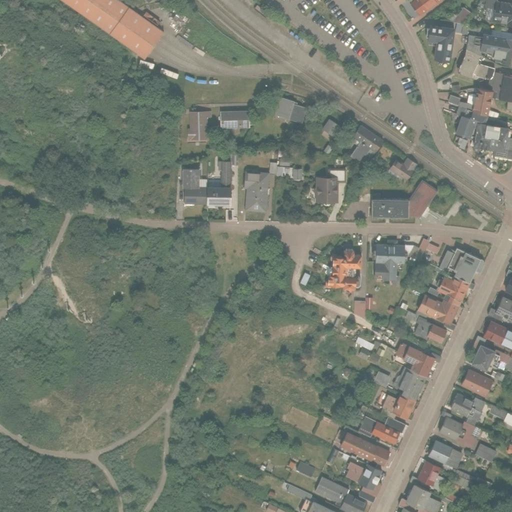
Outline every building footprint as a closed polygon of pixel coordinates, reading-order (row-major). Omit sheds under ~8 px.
[(141,16),(118,0),(60,0),(145,59),(148,55),(152,49),(156,43),(161,37),(164,32),(141,16)] [(413,0),(412,1),(422,16),(444,0),(413,0)] [(511,2),(497,0),(494,17),(509,19),(507,30),(511,30),(511,2)] [(455,20),(463,25),(472,11),(464,6),(455,20)] [(436,59),(452,61),(456,26),(431,23),(429,41),(438,42),(436,59)] [(482,33),(511,37),(511,33),(465,25),(464,32),(470,34),(481,35),(482,33)] [(511,65),(511,37),(482,33),(481,35),(479,49),(483,50),(498,52),(496,62),(511,65)] [(479,49),(481,35),(470,34),(467,50),(482,56),(483,50),(479,49)] [(482,56),(467,50),(466,56),(460,70),(473,77),(474,74),(492,80),(497,68),(480,64),(482,56)] [(511,100),(511,75),(500,73),(496,98),(511,100)] [(492,114),(495,91),(473,88),(470,111),(475,112),(490,114),(492,114)] [(308,107),(281,99),(276,116),(303,124),(308,107)] [(251,111),(222,111),(221,128),(250,128),(251,111)] [(212,112),(190,113),(191,142),(209,141),(208,118),(213,117),(212,112)] [(463,116),(457,135),(471,139),(478,123),(479,123),(488,124),(490,114),(475,112),(472,118),(463,116)] [(344,128),(331,119),(323,130),(336,139),(344,128)] [(511,149),(506,149),(510,127),(488,124),(479,123),(476,145),(496,148),(495,155),(511,157),(511,149)] [(384,142),(362,126),(354,136),(361,141),(351,155),(358,160),(362,154),(364,155),(369,147),(377,152),(384,142)] [(419,164),(408,157),(405,163),(397,158),(390,171),(408,182),(419,164)] [(233,162),(218,162),(218,169),(222,169),(222,186),(233,187),(233,162)] [(207,177),(207,166),(186,166),(186,186),(198,186),(199,177),(207,177)] [(303,168),(294,168),(294,178),(304,178),(303,168)] [(348,169),(329,170),(329,179),(339,178),(339,183),(349,183),(348,169)] [(271,174),(245,173),(244,187),(248,187),(247,212),(269,213),(271,174)] [(339,183),(339,178),(329,179),(316,179),(317,191),(314,190),(314,198),(318,198),(317,202),(326,204),(331,204),(333,201),(340,201),(339,183)] [(409,199),(372,199),(372,217),(390,217),(408,217),(408,215),(422,215),(427,209),(440,190),(423,178),(409,199)] [(204,203),(204,186),(198,186),(186,186),(185,203),(204,203)] [(232,204),(233,187),(222,186),(204,186),(204,203),(232,204)] [(389,244),(377,244),(377,262),(376,278),(385,278),(396,279),(397,263),(405,263),(405,255),(406,245),(399,245),(399,242),(399,239),(389,239),(389,244)] [(436,258),(441,248),(431,244),(427,254),(436,258)] [(413,245),(406,245),(405,255),(410,255),(422,259),(426,250),(413,245)] [(477,270),(482,259),(453,246),(450,252),(443,249),(435,266),(448,271),(466,280),(472,268),(477,270)] [(363,268),(363,255),(357,254),(357,252),(354,249),(349,249),(345,252),(345,256),(334,256),(333,264),(333,276),(329,275),(329,283),(329,286),(336,286),(344,287),(344,289),(361,289),(361,276),(357,276),(357,268),(363,268)] [(472,290),(475,283),(466,280),(448,271),(446,276),(440,273),(434,286),(445,290),(442,299),(459,306),(465,291),(466,288),(472,290)] [(308,286),(312,275),(307,273),(303,284),(308,286)] [(456,312),(459,306),(442,299),(439,297),(437,302),(420,295),(413,311),(440,322),(439,325),(454,331),(457,323),(452,321),(456,312)] [(511,301),(501,296),(494,310),(493,310),(490,315),(492,316),(504,322),(505,319),(511,322),(511,301)] [(367,302),(357,302),(357,314),(366,318),(367,308),(367,302)] [(448,331),(423,320),(424,318),(419,316),(412,332),(424,337),(425,335),(443,343),(448,331)] [(511,331),(492,322),(484,338),(488,340),(511,351),(511,331)] [(475,345),(479,346),(471,365),(484,371),(487,364),(498,369),(501,363),(508,366),(511,357),(511,356),(498,350),(496,354),(493,352),(484,348),(488,340),(484,338),(479,336),(475,345)] [(358,337),(356,344),(373,349),(375,342),(358,337)] [(436,357),(437,353),(429,349),(427,353),(400,341),(395,352),(397,358),(409,363),(407,368),(427,377),(436,357)] [(426,379),(427,377),(407,368),(400,366),(392,384),(398,387),(395,392),(416,401),(421,389),(426,379)] [(375,381),(387,386),(392,376),(380,370),(375,381)] [(492,381),(470,371),(463,386),(485,396),(492,381)] [(412,409),(416,401),(395,392),(394,395),(383,390),(376,404),(408,418),(412,409)] [(476,404),(460,396),(453,410),(471,417),(468,422),(477,426),(479,423),(481,424),(486,412),(484,411),(487,403),(478,399),(476,404)] [(493,406),(491,413),(505,417),(507,409),(493,406)] [(442,416),(446,418),(440,433),(457,440),(475,449),(484,429),(477,426),(468,422),(465,421),(463,426),(452,421),(455,416),(445,411),(442,416)] [(401,424),(384,416),(381,423),(375,421),(362,415),(355,432),(368,437),(369,434),(389,443),(395,430),(398,431),(400,426),(401,424)] [(386,467),(392,453),(372,443),(343,430),(336,443),(366,457),(386,467)] [(452,450),(435,442),(429,457),(446,465),(459,470),(466,455),(452,450)] [(497,464),(501,454),(484,447),(480,457),(497,464)] [(301,461),(297,470),(313,476),(316,467),(301,461)] [(378,478),(381,471),(364,463),(362,467),(351,461),(343,478),(355,483),(363,487),(359,496),(375,503),(383,485),(378,482),(378,481),(379,478),(378,478)] [(441,469),(425,462),(418,479),(412,476),(409,483),(412,485),(416,487),(422,489),(424,485),(432,488),(437,491),(443,478),(438,476),(441,469)] [(344,511),(366,511),(370,504),(348,493),(349,489),(324,477),(317,492),(335,501),(334,504),(341,507),(340,510),(344,511)] [(308,500),(312,502),(313,499),(310,497),(311,494),(284,482),(281,489),(308,500)] [(416,487),(412,485),(405,502),(404,501),(402,500),(398,508),(402,510),(406,511),(408,507),(419,511),(418,511),(439,511),(443,504),(429,498),(431,493),(427,492),(422,489),(416,487)] [(333,511),(312,502),(308,500),(302,511),(333,511)]
